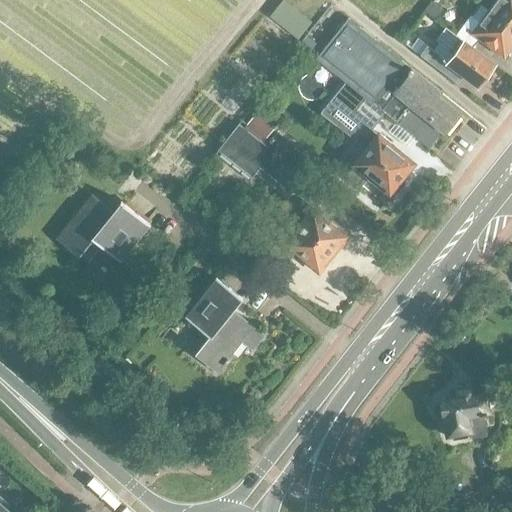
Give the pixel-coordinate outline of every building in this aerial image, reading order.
[(511,0),(496,0),(490,8),(511,25),(511,0)] [(298,41),(314,20),(292,2),(276,23),(298,41)] [(511,44),(511,25),(490,8),(473,31),(505,55),(511,44)] [(349,18),(317,58),(347,82),(386,112),(429,147),(442,131),(444,133),(460,113),(437,95),(440,92),(441,91),(349,18)] [(427,44),(420,54),(457,82),(463,74),(477,84),(493,63),(479,52),(464,41),(459,37),(444,57),(436,51),(427,44)] [(347,82),(322,113),(356,140),(368,126),(371,129),(386,112),(347,82)] [(265,135),(274,124),(256,110),(248,121),(265,135)] [(298,170),(239,123),(218,149),(252,176),(258,169),(282,189),(298,170)] [(367,149),(347,174),(360,184),(369,173),(389,189),(391,187),(397,186),(401,182),(400,176),(411,162),(390,145),(391,143),(380,133),(378,135),(371,129),(368,126),(356,140),(367,149)] [(296,187),(316,203),(326,192),(305,175),(296,187)] [(93,238),(120,260),(148,225),(119,201),(112,210),(91,193),(56,237),(79,255),(93,238)] [(272,233),(318,269),(346,234),(312,207),(307,213),(288,197),(281,206),(288,213),(272,233)] [(253,349),(265,334),(233,309),(242,298),(216,277),(186,316),(210,335),(196,353),(218,371),(242,340),(253,349)] [(444,415),(447,434),(471,431),(468,415),(482,413),(485,426),(492,425),(490,413),(489,414),(485,391),(472,393),(471,386),(457,388),(458,395),(441,398),(441,399),(439,399),(437,401),(434,404),(435,412),(437,414),(441,416),(444,415)] [(0,511),(11,511),(0,502),(0,511)]
